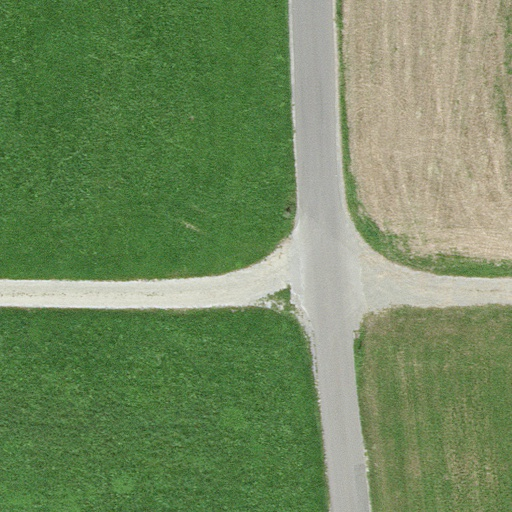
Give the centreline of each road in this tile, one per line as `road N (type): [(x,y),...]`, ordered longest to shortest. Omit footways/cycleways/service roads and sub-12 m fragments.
road 1 (unclassified): [(314,0),(329,280),(354,511)]
road 2 (track): [(0,293),(224,293),(289,277),(329,280)]
road 3 (track): [(511,287),(329,280)]
